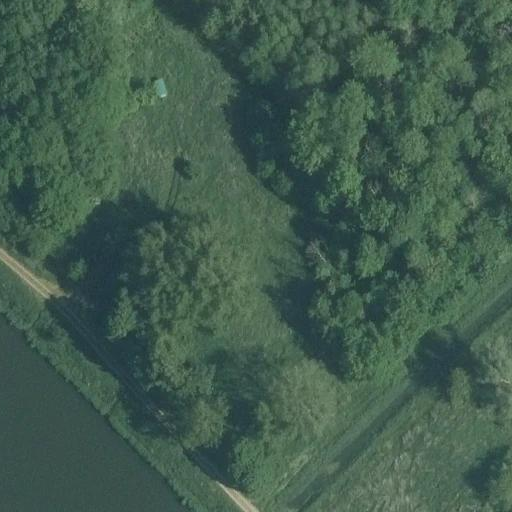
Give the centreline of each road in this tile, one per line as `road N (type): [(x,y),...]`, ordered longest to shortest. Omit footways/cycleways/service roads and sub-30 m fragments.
road 1 (track): [(0,249),(248,511)]
road 2 (track): [(313,511),(511,317)]
